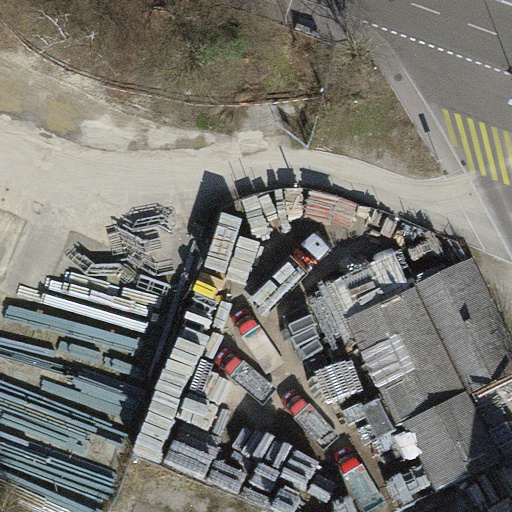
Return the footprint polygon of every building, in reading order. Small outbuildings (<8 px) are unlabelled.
[(0,205),(0,286),(13,292),(43,225),(0,205)] [(45,316),(160,366),(194,289),(79,238),(45,316)] [(417,294),(467,397),(511,374),(511,354),(470,268),(417,294)] [(467,397),(417,294),(415,290),(347,321),(404,427),(467,397)] [(467,397),(404,427),(440,493),(500,462),(467,397)] [(0,486),(19,437),(0,430),(0,486)]
